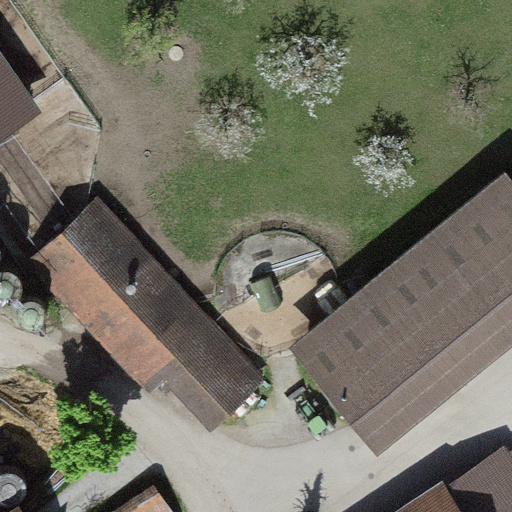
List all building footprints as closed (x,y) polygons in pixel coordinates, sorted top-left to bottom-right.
[(0,58),(0,147),(42,118),(0,58)] [(511,166),(510,164),(290,349),(379,455),(511,343),(511,166)] [(263,391),(92,214),(31,274),(202,451),(263,391)] [(511,511),(511,454),(507,447),(408,511),(511,511)] [(0,511),(27,511),(3,476),(0,478),(0,511)]
